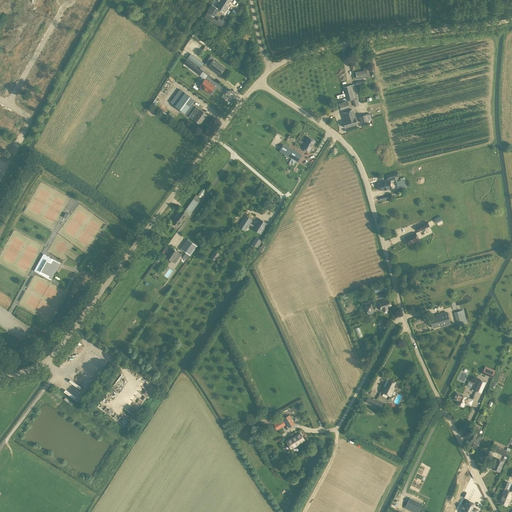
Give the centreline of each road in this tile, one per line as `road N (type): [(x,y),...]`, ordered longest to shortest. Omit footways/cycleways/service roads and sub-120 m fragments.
road 1 (unclassified): [(496,511),(424,369),(359,162),(331,131),(258,81)]
road 2 (unclassified): [(0,374),(32,370),(58,347),(258,81)]
road 3 (unclassified): [(511,21),(352,42),(271,67)]
